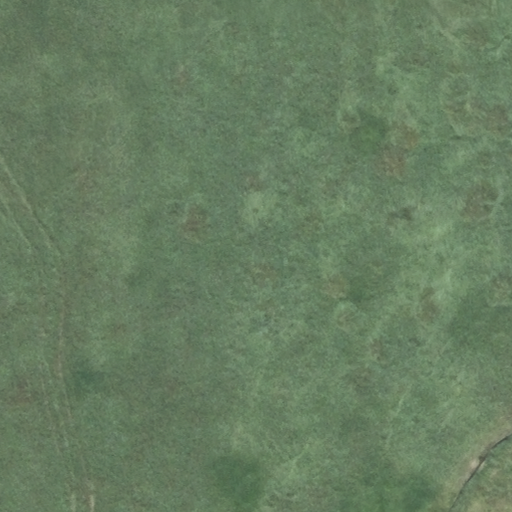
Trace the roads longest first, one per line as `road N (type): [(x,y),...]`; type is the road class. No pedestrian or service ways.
road 1 (unknown): [(511,250),(0,121)]
road 2 (unknown): [(296,511),(336,350),(383,218)]
